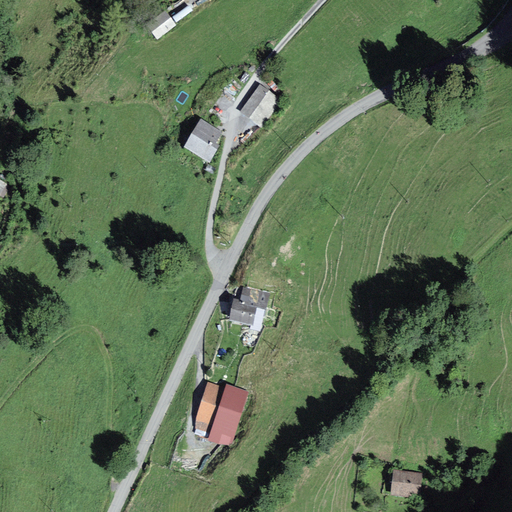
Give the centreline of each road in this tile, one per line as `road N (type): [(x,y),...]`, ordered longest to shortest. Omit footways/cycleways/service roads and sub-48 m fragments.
road 1 (tertiary): [(114,511),(271,185),(310,141),(357,108),(494,40),(511,19)]
road 2 (track): [(511,218),(453,280),(428,330),(313,426),(242,511)]
road 3 (track): [(224,273),(210,251),(209,223),(234,119),(262,68),(322,0)]
